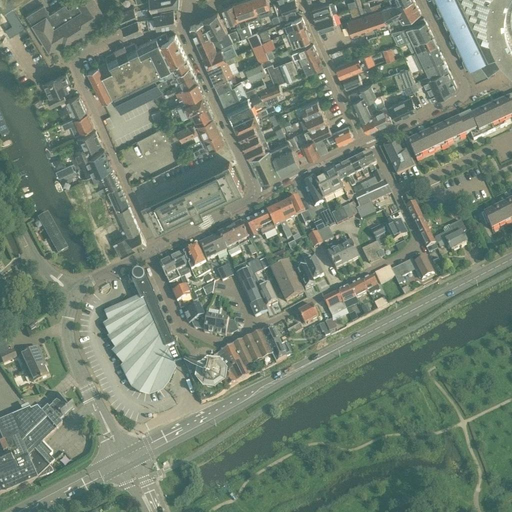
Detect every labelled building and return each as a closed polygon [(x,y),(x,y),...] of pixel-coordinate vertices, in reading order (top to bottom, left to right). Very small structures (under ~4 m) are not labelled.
[(0,0),(0,5),(4,12),(11,7),(12,8),(24,0),(0,0)] [(71,6),(87,30),(93,26),(91,22),(103,14),(93,0),(68,0),(67,1),(71,6)] [(136,0),(137,3),(146,0),(149,0),(151,6),(146,7),(148,15),(150,15),(153,14),(152,12),(160,10),(174,7),(178,6),(178,0),(136,0)] [(257,12),(252,0),(242,0),(237,2),(238,6),(235,7),(238,14),(236,15),(238,19),(257,12)] [(252,0),(257,12),(264,10),(270,8),(267,0),(252,0)] [(296,0),(278,0),(273,2),(274,4),(280,2),(283,8),(280,9),(284,19),(290,17),(287,9),(298,5),(296,0)] [(360,0),(354,0),(359,14),(364,12),(360,0)] [(392,5),(385,8),(381,9),(387,21),(399,15),(403,22),(421,12),(413,0),(410,0),(398,4),(397,4),(392,5)] [(511,0),(434,0),(468,65),(470,64),(476,77),(496,68),(494,65),(501,60),(506,66),(511,71),(511,0)] [(316,19),(333,13),(337,12),(333,1),(312,7),(316,19)] [(222,8),(228,23),(229,23),(231,27),(234,26),(237,25),(242,38),(245,37),(241,27),(238,19),(236,15),(238,14),(235,7),(238,6),(237,2),(222,8)] [(50,12),(69,42),(87,30),(71,6),(68,8),(64,3),(50,12)] [(69,42),(50,12),(48,13),(43,4),(26,15),(32,23),(31,23),(48,50),(60,42),(63,45),(69,42)] [(137,18),(139,17),(134,7),(127,10),(118,14),(122,24),(136,18),(137,18)] [(136,18),(122,24),(127,34),(134,31),(135,33),(143,29),(157,26),(157,27),(177,23),(174,7),(160,10),(152,12),(153,14),(150,15),(148,15),(139,17),(137,18),(136,18)] [(12,35),(24,27),(12,9),(4,14),(5,15),(6,14),(12,25),(8,28),(12,33),(11,34),(12,35)] [(391,31),(387,21),(381,9),(347,21),(352,35),(364,31),(367,39),(391,31)] [(218,12),(203,19),(204,20),(217,49),(221,47),(231,43),(230,42),(233,41),(233,42),(240,39),(236,29),(228,32),(218,12)] [(333,13),(316,19),(319,30),(336,24),(333,13)] [(288,31),(305,24),(302,17),(285,23),(286,26),(282,27),(284,32),(288,31)] [(217,49),(204,20),(190,26),(203,55),(217,49)] [(413,43),(433,36),(426,21),(406,27),(412,39),(413,43)] [(241,27),(245,37),(252,33),(249,24),(241,27)] [(305,24),(288,31),(289,34),(283,37),(285,42),(291,39),(291,38),(308,32),(305,24)] [(267,29),(260,33),(264,42),(271,38),(267,29)] [(172,75),(191,66),(175,34),(169,37),(166,32),(137,47),(135,42),(105,56),(107,61),(88,71),(103,101),(162,72),(165,78),(172,75)] [(253,47),(262,43),(258,32),(248,37),(253,47)] [(291,39),(285,42),(287,46),(293,43),(294,47),(301,43),(311,39),(308,32),(291,38),(291,39)] [(417,51),(437,45),(433,36),(413,43),(412,39),(407,42),(412,52),(417,51)] [(275,48),(271,38),(264,42),(262,43),(266,52),(275,48)] [(262,43),(253,47),(260,63),(269,58),(266,52),(262,43)] [(300,56),(315,49),(313,43),(292,53),(295,58),(300,56)] [(437,45),(417,51),(419,55),(417,56),(420,60),(422,59),(425,65),(443,58),(437,45)] [(208,66),(233,55),(237,54),(235,49),(224,54),(221,47),(217,49),(203,55),(208,66)] [(269,58),(279,54),(276,47),(275,48),(266,52),(269,58)] [(391,48),(383,50),(385,56),(393,54),(391,48)] [(303,63),(312,59),(319,56),(315,49),(300,56),(303,63)] [(233,55),(208,66),(215,82),(233,73),(228,63),(235,60),(233,55)] [(368,66),(365,57),(364,55),(348,61),(347,61),(335,66),(338,73),(340,72),(341,77),(368,66)] [(312,59),(303,63),(307,72),(323,65),(319,56),(312,59)] [(443,58),(425,65),(421,67),(422,69),(426,68),(430,76),(430,77),(448,69),(443,58)] [(292,59),(286,61),(289,68),(295,65),(292,59)] [(291,74),(289,68),(286,61),(274,66),(281,83),(293,78),(292,74),(291,74)] [(266,72),(262,62),(240,71),(243,77),(249,75),(251,78),(266,72)] [(281,83),(274,66),(273,64),(267,67),(275,85),(281,83)] [(291,74),(292,74),(298,72),(295,65),(289,68),(291,74)] [(191,66),(172,75),(173,78),(170,80),(172,83),(180,80),(194,73),(191,66)] [(394,74),(400,88),(415,82),(410,68),(394,74)] [(430,77),(430,76),(423,80),(433,100),(455,90),(456,87),(448,69),(430,77)] [(50,96),(70,87),(68,81),(70,80),(66,72),(44,82),(50,96)] [(194,73),(180,80),(182,84),(177,86),(179,91),(185,88),(198,81),(194,73)] [(233,73),(215,82),(219,91),(234,84),(234,83),(237,81),(233,73),(233,74),(233,73)] [(362,83),(358,73),(343,79),(347,89),(362,83)] [(240,99),(248,96),(241,80),(237,81),(234,83),(234,84),(219,91),(226,105),(240,99)] [(406,86),(411,96),(389,106),(395,120),(417,110),(416,107),(422,104),(417,93),(425,90),(421,80),(406,86)] [(182,103),(203,92),(198,81),(185,88),(179,91),(177,86),(166,91),(167,93),(165,94),(166,97),(169,95),(176,92),(182,103)] [(254,93),(267,88),(265,83),(252,88),(254,93)] [(158,84),(116,105),(121,115),(163,94),(158,84)] [(376,97),(370,84),(358,88),(351,91),(354,99),(351,101),(355,107),(360,118),(373,112),(376,110),(371,99),(376,97)] [(240,99),(226,105),(230,113),(252,104),(264,99),(277,93),(274,86),(267,88),(254,93),(248,96),(240,99)] [(79,94),(66,99),(63,91),(48,97),(52,107),(67,101),(71,111),(70,113),(72,117),(74,117),(87,111),(79,94)] [(192,113),(208,105),(209,105),(203,92),(182,103),(171,106),(177,119),(192,113)] [(233,122),(256,112),(254,109),(265,104),(267,104),(280,99),(277,93),(264,99),(252,104),(230,113),(233,122)] [(300,119),(322,109),(318,98),(301,106),(304,112),(298,115),(300,119)] [(496,102),(505,121),(511,118),(503,102),(504,101),(503,98),(496,102)] [(503,102),(511,118),(511,117),(511,103),(511,104),(510,98),(504,101),(503,102)] [(488,105),(499,129),(506,126),(504,122),(505,121),(496,102),(488,105)] [(208,105),(192,113),(194,117),(185,122),(187,126),(204,117),(205,121),(214,117),(208,105)] [(256,112),(233,122),(237,130),(257,121),(259,120),(257,116),(274,109),(272,105),(256,112)] [(481,109),(492,132),(499,129),(488,105),(481,109)] [(373,112),(380,127),(392,121),(385,106),(376,110),(373,112)] [(305,131),(309,129),(327,121),(322,109),(300,119),(305,131)] [(474,112),(485,136),(492,132),(481,109),(474,112)] [(158,111),(151,113),(154,121),(159,119),(160,115),(158,111)] [(0,139),(10,136),(0,112),(0,139)] [(81,132),(93,126),(87,112),(74,118),(81,132)] [(380,127),(373,112),(360,118),(361,120),(367,132),(380,127)] [(467,115),(478,139),(485,136),(474,112),(467,115)] [(459,119),(467,136),(470,134),(473,141),(478,139),(467,115),(459,119)] [(205,138),(220,131),(214,117),(205,121),(204,117),(187,126),(169,134),(165,126),(146,136),(137,140),(144,155),(154,150),(180,137),(182,141),(198,133),(199,135),(202,133),(205,138)] [(452,122),(460,139),(467,136),(459,119),(452,122)] [(262,130),(257,121),(237,130),(242,140),(262,130)] [(309,129),(315,141),(322,138),(327,136),(332,133),(327,121),(309,129)] [(445,126),(453,142),(460,139),(452,122),(445,126)] [(327,136),(322,138),(324,142),(329,140),(330,142),(337,139),(340,144),(354,138),(349,126),(332,133),(327,136)] [(437,129),(445,146),(453,142),(445,126),(437,129)] [(315,141),(309,129),(305,131),(309,141),(301,145),(308,159),(321,154),(315,141)] [(430,132),(438,149),(445,146),(437,129),(430,132)] [(88,158),(93,155),(91,149),(102,143),(95,130),(77,139),(82,148),(71,153),(75,163),(88,158)] [(262,130),(242,140),(246,149),(266,139),(262,130)] [(220,131),(205,138),(208,145),(194,151),(196,155),(225,142),(220,131)] [(423,136),(431,153),(438,149),(430,132),(423,136)] [(289,141),(293,150),(298,147),(293,135),(288,138),(289,141)] [(416,139),(424,156),(431,153),(423,136),(416,139)] [(315,141),(321,154),(328,150),(324,142),(322,138),(315,141)] [(269,149),(270,149),(266,139),(246,149),(250,159),(264,152),(264,151),(269,149)] [(424,156),(416,139),(408,143),(416,160),(424,156)] [(293,150),(289,141),(270,149),(269,149),(281,172),(300,164),(293,150)] [(414,167),(406,152),(402,154),(397,142),(385,148),(398,175),(414,167)] [(281,172),(269,149),(264,151),(264,152),(250,159),(261,182),(281,172)] [(93,155),(88,158),(96,176),(97,175),(98,175),(101,173),(112,168),(106,152),(104,150),(93,155)] [(369,169),(371,174),(376,172),(373,167),(377,165),(370,152),(363,156),(369,169)] [(356,160),(362,173),(365,178),(369,176),(366,171),(369,169),(363,156),(356,160)] [(241,181),(231,159),(145,204),(157,228),(165,223),(166,226),(174,222),(173,220),(181,215),(182,218),(190,214),(191,217),(208,207),(207,204),(215,199),(213,197),(221,192),(223,195),(230,190),(230,188),(241,181)] [(349,163),(355,176),(358,181),(362,179),(359,174),(362,173),(356,160),(349,163)] [(341,167),(348,180),(352,188),(355,186),(352,178),(355,176),(349,163),(341,167)] [(59,178),(74,171),(71,165),(57,171),(56,171),(59,178)] [(348,180),(341,167),(334,171),(335,173),(343,191),(349,202),(351,201),(355,199),(354,197),(354,196),(348,185),(346,186),(344,182),(348,180)] [(110,189),(120,184),(112,168),(101,173),(109,189),(110,189)] [(373,176),(374,179),(378,185),(385,182),(380,172),(373,176)] [(324,178),(333,196),(343,191),(335,173),(324,178)] [(315,183),(324,201),(333,196),(324,178),(315,183)] [(367,183),(370,189),(378,185),(374,179),(367,183)] [(324,201),(315,183),(314,181),(304,186),(314,206),(324,201)] [(385,182),(378,185),(370,189),(363,192),(356,196),(354,196),(354,197),(355,199),(360,209),(356,210),(359,215),(361,220),(374,214),(370,204),(391,194),(385,182)] [(360,186),(363,192),(370,189),(367,183),(360,186)] [(110,189),(109,189),(118,210),(129,204),(120,184),(110,189)] [(363,192),(360,186),(353,190),(356,196),(363,192)] [(415,225),(424,220),(411,193),(406,196),(409,202),(405,204),(415,225)] [(289,202),(296,217),(301,215),(305,224),(312,221),(307,213),(305,213),(298,198),(289,202)] [(296,217),(289,202),(278,208),(285,223),(296,217)] [(511,221),(511,207),(509,202),(497,208),(505,225),(511,221)] [(129,235),(140,229),(129,204),(118,210),(129,235)] [(353,204),(350,205),(348,206),(353,217),(359,215),(356,210),(353,204)] [(353,217),(348,206),(342,209),(332,214),(337,225),(353,217)] [(285,223),(278,208),(267,213),(274,228),(281,225),(283,230),(283,231),(287,240),(292,238),(285,223)] [(505,225),(497,208),(484,214),(492,231),(505,225)] [(330,227),(335,225),(329,211),(322,214),(328,226),(330,227)] [(248,240),(249,242),(250,242),(259,238),(256,232),(260,230),(263,236),(276,230),(274,228),(267,213),(241,225),(248,240)] [(33,224),(54,259),(58,254),(59,258),(70,252),(49,214),(33,224)] [(424,220),(415,225),(421,237),(430,232),(424,220)] [(468,244),(463,234),(466,232),(461,222),(450,228),(452,232),(436,240),(441,250),(449,246),(452,252),(468,244)] [(394,242),(407,236),(401,223),(387,230),(394,242)] [(248,240),(241,225),(230,230),(239,247),(249,242),(248,240)] [(320,239),(332,234),(329,228),(325,229),(318,233),(320,239)] [(376,240),(385,236),(381,228),(372,232),(376,240)] [(114,242),(120,254),(121,256),(147,244),(140,229),(129,235),(114,242)] [(239,247),(230,230),(220,235),(220,236),(228,252),(231,258),(241,253),(239,247)] [(430,232),(421,237),(429,254),(439,249),(430,232)] [(323,244),(320,239),(318,233),(309,238),(314,248),(323,244)] [(332,234),(320,239),(323,244),(334,239),(332,234)] [(210,241),(217,257),(228,252),(220,236),(210,241)] [(217,257),(210,241),(200,246),(207,262),(217,257)] [(340,249),(347,265),(359,259),(351,243),(340,249)] [(363,251),(370,264),(384,257),(378,244),(363,251)] [(195,249),(184,254),(196,281),(199,280),(200,282),(201,282),(203,281),(204,279),(202,277),(204,276),(207,283),(213,281),(210,273),(198,247),(195,249)] [(347,265),(340,249),(328,255),(336,271),(347,265)] [(182,255),(170,261),(180,280),(184,287),(188,285),(184,278),(191,275),(182,255)] [(257,256),(245,261),(249,270),(252,275),(254,280),(256,286),(258,291),(261,296),(263,301),(265,307),(271,304),(271,305),(277,303),(277,302),(278,301),(270,282),(262,286),(260,281),(261,280),(258,273),(257,274),(256,271),(262,268),(259,263),(257,256)] [(404,265),(409,275),(414,272),(414,273),(422,269),(419,263),(422,262),(422,261),(420,257),(404,265)] [(422,269),(414,273),(415,275),(419,273),(423,280),(434,274),(426,258),(422,261),(422,262),(419,263),(422,269)] [(313,282),(324,277),(315,259),(305,264),(313,282)] [(263,271),(270,268),(266,260),(259,263),(263,271)] [(170,261),(160,265),(170,285),(180,280),(170,261)] [(286,302),(304,293),(289,261),(271,270),(286,302)] [(306,291),(316,286),(313,282),(305,264),(294,269),(306,291)] [(409,275),(404,265),(397,268),(402,278),(409,275)] [(223,269),(228,279),(234,277),(229,266),(223,269)] [(381,285),(395,278),(392,271),(390,267),(375,274),(381,285)] [(397,281),(403,278),(402,278),(397,268),(392,271),(395,278),(397,281)] [(228,279),(223,269),(218,271),(223,282),(228,279)] [(129,280),(130,284),(130,283),(133,283),(141,302),(121,311),(119,312),(118,312),(113,316),(109,322),(108,329),(110,337),(131,382),(136,388),(142,392),(150,394),(157,392),(163,388),(167,381),(174,367),(173,364),(181,361),(170,336),(172,335),(145,275),(145,274),(144,273),(143,272),(141,271),(140,271),(139,270),(138,270),(136,270),(135,271),(134,271),(133,272),(132,272),(131,274),(130,274),(130,276),(129,276),(129,277),(129,278),(129,279),(129,280)] [(239,280),(252,275),(249,270),(237,275),(239,280)] [(252,275),(239,280),(242,286),(254,280),(252,275)] [(381,292),(378,286),(372,276),(362,281),(369,293),(370,295),(376,292),(377,294),(381,292)] [(254,280),(242,286),(244,291),(256,286),(254,280)] [(369,293),(362,281),(350,287),(356,298),(356,299),(369,293)] [(184,287),(173,293),(178,302),(190,297),(193,303),(195,302),(199,301),(190,284),(188,285),(184,287)] [(256,286),(244,291),(246,296),(258,291),(256,286)] [(356,298),(350,287),(338,293),(344,304),(356,298)] [(258,291),(246,296),(248,301),(261,296),(258,291)] [(344,304),(338,293),(324,300),(333,318),(347,311),(344,304)] [(261,296),(248,301),(251,307),(263,301),(261,296)] [(375,305),(378,312),(388,307),(385,300),(375,305)] [(263,301),(251,307),(253,312),(265,307),(263,301)] [(187,313),(184,314),(189,324),(192,323),(205,317),(200,307),(198,308),(195,302),(193,303),(184,307),(187,313)] [(318,317),(313,306),(299,314),(305,325),(318,317)] [(265,307),(253,312),(255,317),(268,312),(265,307)] [(205,317),(192,323),(194,329),(204,331),(204,333),(214,335),(218,318),(207,316),(207,318),(205,317)] [(218,318),(214,335),(226,337),(226,334),(229,322),(229,320),(218,318)] [(31,333),(38,328),(33,320),(26,326),(31,333)] [(333,322),(326,325),(331,336),(338,333),(333,322)] [(329,331),(325,324),(320,326),(323,334),(329,331)] [(300,325),(294,328),(297,334),(303,330),(300,325)] [(268,347),(269,349),(280,343),(273,328),(261,334),(268,347)] [(291,337),(297,334),(294,328),(288,331),(291,337)] [(252,338),(263,361),(273,356),(269,349),(268,347),(261,334),(252,338)] [(248,353),(254,365),(263,361),(252,338),(243,343),(248,353)] [(234,347),(246,369),(254,365),(248,353),(243,343),(234,347)] [(269,349),(273,356),(276,364),(288,358),(287,358),(293,355),(287,344),(282,347),(280,343),(269,349)] [(221,353),(220,354),(212,360),(219,361),(227,370),(225,382),(224,383),(229,390),(238,384),(239,383),(250,378),(246,369),(234,347),(223,352),(221,353)] [(32,383),(47,377),(40,360),(42,359),(37,348),(18,357),(24,371),(26,370),(32,383)] [(0,356),(0,358),(3,365),(16,359),(13,351),(0,356)] [(219,361),(212,360),(208,359),(198,366),(196,378),(203,388),(215,390),(224,383),(225,382),(227,370),(219,361)] [(0,496),(37,480),(52,473),(52,471),(48,468),(52,464),(47,459),(51,455),(41,444),(61,424),(59,422),(74,409),(62,395),(47,408),(41,413),(36,408),(30,411),(29,409),(0,421),(0,436),(11,462),(0,467),(0,496)]
